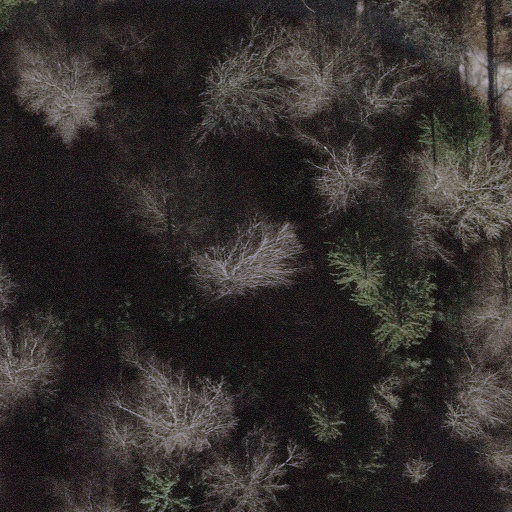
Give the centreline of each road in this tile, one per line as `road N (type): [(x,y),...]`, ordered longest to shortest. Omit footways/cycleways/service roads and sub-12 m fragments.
road 1 (track): [(0,16),(51,0),(326,0)]
road 2 (track): [(326,0),(511,90)]
